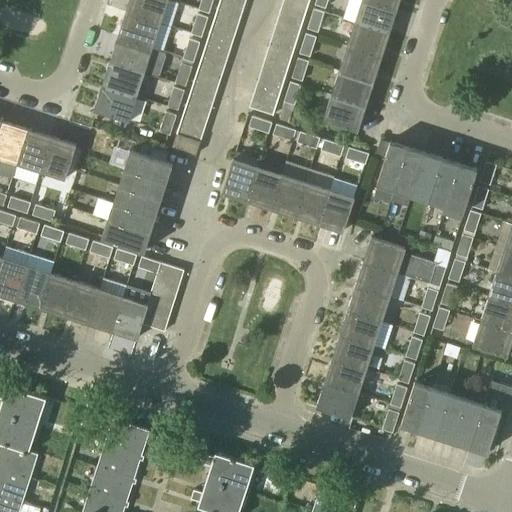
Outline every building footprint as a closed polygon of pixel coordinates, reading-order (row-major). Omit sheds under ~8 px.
[(160,23),(167,0),(129,0),(126,12),(160,23)] [(210,12),(213,0),(202,0),(199,8),(210,12)] [(246,0),(220,0),(220,1),(244,8),(246,0)] [(308,6),(288,0),(283,0),(280,11),(304,18),(308,6)] [(390,33),(397,9),(369,0),(362,0),(355,22),(390,33)] [(369,0),(397,9),(400,0),(369,0)] [(244,8),(220,1),(217,10),(240,19),(244,8)] [(308,27),(318,31),(325,11),(314,8),(308,27)] [(240,19),(217,10),(212,23),(236,31),(240,19)] [(304,18),(280,11),(276,23),(300,30),(304,18)] [(152,47),(160,23),(126,12),(118,36),(152,47)] [(198,13),(192,32),(202,36),(208,16),(198,13)] [(382,57),(390,33),(355,22),(347,46),(382,57)] [(236,31),(212,23),(209,36),(232,43),(236,31)] [(300,30),(276,23),(273,34),(297,41),(300,30)] [(300,52),(310,55),(317,36),(306,32),(300,52)] [(297,41),(273,34),(269,46),(293,53),(297,41)] [(167,52),(152,47),(118,36),(110,60),(145,71),(159,76),(167,52)] [(232,43),(209,36),(204,50),(228,56),(232,43)] [(190,38),(184,57),(194,61),(200,41),(190,38)] [(293,53),(269,46),(265,58),(289,66),(293,53)] [(374,81),(382,57),(347,46),(339,70),(374,81)] [(228,56),(204,50),(201,59),(224,67),(228,56)] [(292,76),(303,80),(309,60),(299,57),(292,76)] [(289,66),(265,58),(262,70),(285,78),(289,66)] [(224,67),(201,59),(197,71),(221,79),(224,67)] [(137,95),(145,71),(110,60),(103,84),(137,95)] [(182,62),(176,81),(186,85),(192,65),(182,62)] [(285,78),(262,70),(258,82),(281,90),(285,78)] [(366,105),(374,81),(339,70),(332,94),(366,105)] [(221,79),(197,71),(194,81),(217,90),(221,79)] [(217,90),(194,81),(190,93),(213,102),(217,90)] [(295,104),(301,84),(291,81),(284,100),(295,104)] [(281,90),(258,82),(254,94),(278,101),(281,90)] [(129,120),(137,95),(103,84),(95,109),(129,120)] [(174,86),(168,105),(178,109),(185,89),(174,86)] [(213,102),(190,93),(185,107),(209,115),(213,102)] [(278,101),(254,94),(250,106),(274,114),(278,101)] [(358,130),(366,105),(332,94),(324,119),(358,130)] [(284,100),(279,118),(289,121),(290,119),(295,104),(284,100)] [(209,115),(185,107),(181,120),(205,128),(209,115)] [(166,110),(160,130),(170,133),(177,114),(166,110)] [(249,125),(269,132),(272,121),(253,115),(249,125)] [(17,162),(28,128),(4,120),(0,131),(0,169),(13,174),(17,162)] [(205,128),(181,120),(177,132),(201,140),(205,128)] [(273,133),(292,140),(296,129),(276,122),(273,133)] [(42,170),(52,136),(28,128),(17,162),(42,170)] [(297,141),(317,147),(320,137),(300,130),(297,141)] [(196,154),(201,140),(177,132),(173,146),(196,154)] [(52,136),(42,170),(66,178),(77,144),(52,136)] [(322,149),(341,155),(344,145),(325,138),(322,149)] [(390,141),(381,138),(376,152),(386,155),(390,141)] [(395,188),(409,145),(391,140),(390,141),(386,155),(377,183),(378,183),(378,182),(395,188)] [(409,145),(395,188),(413,193),(426,151),(409,145)] [(346,156),(365,163),(369,152),(349,146),(346,156)] [(125,167),(168,181),(173,163),(130,149),(130,150),(131,151),(125,167)] [(413,193),(429,199),(443,157),(426,151),(413,193)] [(247,199),(258,165),(234,157),(222,191),(247,199)] [(443,157),(429,199),(446,204),(460,162),(443,157)] [(490,183),(496,164),(497,164),(486,161),(480,180),(490,183)] [(462,219),(478,168),(460,162),(446,204),(444,213),(462,219)] [(271,207),(282,173),(258,165),(247,199),(271,207)] [(168,181),(125,167),(120,184),(162,198),(168,181)] [(295,215),(306,180),(282,173),(271,207),(295,215)] [(319,222),(330,188),(306,180),(295,215),(319,222)] [(156,215),(162,198),(120,184),(114,201),(156,215)] [(489,189),(478,185),(472,205),(482,208),(489,189)] [(330,188),(319,222),(344,230),(355,196),(330,188)] [(12,195),(8,206),(28,212),(31,202),(12,195)] [(156,215),(114,201),(109,219),(151,232),(156,215)] [(36,203),(33,213),(52,220),(56,210),(36,203)] [(16,214),(0,209),(0,220),(13,225),(16,214)] [(464,229),(475,232),(481,213),(471,209),(464,229)] [(145,250),(151,232),(109,219),(97,215),(92,233),(102,236),(145,250)] [(21,216),(18,226),(37,233),(40,222),(21,216)] [(45,224),(42,234),(61,240),(64,230),(45,224)] [(70,232),(66,242),(86,248),(89,238),(70,232)] [(457,253),(467,256),(473,237),(463,233),(457,253)] [(451,250),(455,240),(437,234),(433,244),(451,250)] [(408,265),(401,263),(406,247),(372,236),(364,260),(398,272),(440,285),(446,266),(411,255),(408,265)] [(94,240),(90,250),(110,256),(114,246),(94,240)] [(0,293),(16,299),(27,264),(30,254),(6,246),(3,256),(0,266),(0,293)] [(118,247),(114,258),(134,264),(137,254),(118,247)] [(497,271),(511,275),(511,249),(504,247),(497,271)] [(78,273),(87,276),(93,256),(85,253),(78,273)] [(157,272),(161,262),(142,256),(139,266),(157,272)] [(449,277),(459,281),(465,261),(455,258),(449,277)] [(390,296),(398,272),(364,260),(356,284),(390,296)] [(185,269),(161,262),(157,272),(157,274),(181,281),(185,269)] [(40,306),(51,272),(27,264),(16,299),(40,306)] [(511,302),(511,275),(497,271),(489,295),(511,302)] [(64,314),(75,280),(51,272),(40,306),(64,314)] [(177,294),(181,281),(157,274),(153,286),(177,294)] [(89,322),(100,288),(75,280),(64,314),(89,322)] [(441,302),(451,305),(457,286),(447,282),(441,302)] [(382,320),(390,296),(356,284),(348,309),(382,320)] [(173,306),(177,294),(153,286),(150,298),(173,306)] [(428,286),(422,306),(432,309),(439,290),(428,286)] [(113,330),(124,295),(100,288),(89,322),(113,330)] [(113,330),(138,338),(142,323),(146,310),(148,303),(124,295),(113,330)] [(511,328),(511,302),(489,295),(481,319),(511,328)] [(169,318),(173,306),(150,298),(148,303),(146,310),(169,318)] [(440,340),(444,329),(450,309),(439,306),(430,337),(440,340)] [(375,344),(382,320),(348,309),(340,333),(375,344)] [(165,330),(169,318),(146,310),(142,323),(165,330)] [(420,311),(414,331),(424,334),(430,315),(420,311)] [(508,355),(511,341),(511,328),(481,319),(473,344),(508,355)] [(367,368),(375,344),(340,333),(332,357),(367,368)] [(412,335),(406,355),(416,358),(423,339),(412,335)] [(359,392),(367,368),(332,357),(325,381),(359,392)] [(405,359),(398,379),(409,382),(415,362),(405,359)] [(484,403),(470,445),(488,451),(492,441),(500,443),(511,406),(511,385),(491,379),(484,403)] [(401,423),(419,429),(433,387),(416,381),(415,380),(401,423)] [(351,417),(359,392),(325,381),(317,406),(351,417)] [(397,383),(395,389),(391,403),(401,406),(407,387),(397,383)] [(40,408),(43,409),(47,397),(8,384),(6,389),(0,386),(0,397),(3,398),(0,407),(0,411),(38,424),(39,423),(35,422),(40,408)] [(419,429),(436,434),(450,392),(433,387),(419,429)] [(436,434),(453,440),(467,398),(450,392),(436,434)] [(453,440),(470,445),(484,403),(467,398),(453,440)] [(383,427),(393,431),(399,411),(389,408),(383,427)] [(0,441),(1,442),(1,441),(30,450),(34,438),(31,437),(35,423),(38,424),(0,411),(0,441)] [(150,430),(143,428),(113,418),(105,441),(142,453),(150,430)] [(39,453),(30,450),(1,441),(1,442),(0,444),(0,466),(31,476),(39,453)] [(135,477),(142,453),(105,441),(98,465),(135,477)] [(246,491),(246,490),(243,489),(248,475),(251,476),(255,463),(216,451),(214,456),(206,453),(203,462),(211,465),(207,478),(246,491)] [(127,500),(135,477),(98,465),(90,488),(127,500)] [(0,492),(23,500),(31,476),(0,466),(0,492)] [(209,508),(220,511),(239,511),(242,505),(238,504),(243,490),(246,491),(207,478),(203,491),(194,488),(191,498),(200,501),(198,505),(209,508)] [(324,511),(353,511),(358,497),(321,485),(313,508),(324,511)] [(123,511),(127,500),(90,488),(83,511),(82,511),(123,511)] [(0,511),(19,511),(23,500),(0,492),(0,511)]
